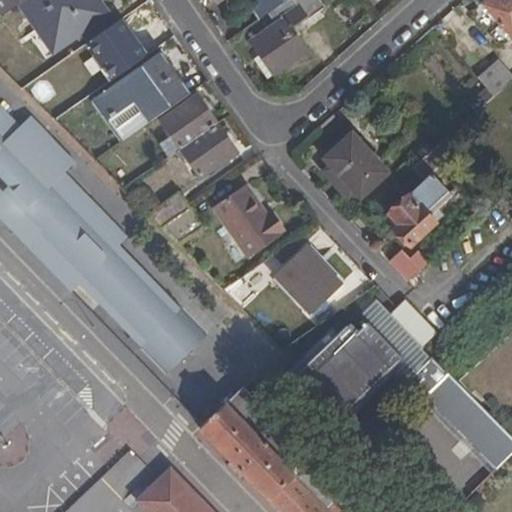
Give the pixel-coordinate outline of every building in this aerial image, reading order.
[(0,0),(0,10),(3,15),(24,0),(0,0)] [(104,0),(24,0),(55,45),(110,8),(104,0)] [(259,0),(236,16),(245,28),(267,13),(259,0)] [(295,28),(325,7),(320,0),(285,0),(278,5),(288,20),(256,43),(278,74),(311,51),(295,28)] [(511,0),(483,0),(482,2),(484,3),(511,35),(511,36),(511,0)] [(476,10),(476,20),(494,41),(504,42),(511,35),(484,3),(476,10)] [(193,91),(163,49),(96,95),(126,137),(193,91)] [(490,57),(474,70),(488,86),(496,95),(511,81),(490,57)] [(488,86),(471,101),(478,110),(496,95),(488,86)] [(199,95),(165,118),(183,146),(217,123),(199,95)] [(201,173),(235,150),(217,123),(183,146),(201,173)] [(362,195),(387,174),(355,137),(330,158),(334,164),(325,172),(349,201),(360,192),(362,195)] [(0,174),(16,159),(0,142),(0,174)] [(439,223),(431,214),(436,210),(453,195),(437,175),(455,159),(441,143),(415,165),(429,182),(393,213),(400,221),(397,224),(414,244),(439,223)] [(54,200),(16,159),(0,174),(0,208),(22,231),(54,200)] [(274,211),(269,215),(246,183),(216,205),(251,255),(282,233),(281,231),(286,227),(274,211)] [(191,204),(181,188),(148,213),(161,227),(190,206),(189,205),(191,204)] [(54,200),(22,231),(75,286),(107,255),(54,200)] [(190,206),(161,227),(178,244),(203,226),(191,208),(190,206)] [(310,309),(340,280),(307,246),(278,275),(310,309)] [(421,269),(407,253),(393,265),(408,281),(421,269)] [(122,270),(107,255),(75,286),(90,301),(122,270)] [(90,301),(183,397),(214,366),(122,270),(90,301)] [(421,291),(411,300),(441,332),(451,323),(421,291)] [(396,304),(389,311),(424,348),(441,332),(411,300),(406,294),(396,304)] [(432,356),(410,377),(498,470),(511,455),(511,440),(456,382),(432,356)] [(283,511),(341,511),(333,503),(345,491),(244,386),(238,391),(203,424),(200,426),(269,497),(283,511)] [(160,480),(139,500),(151,511),(214,511),(172,468),(160,480)] [(479,475),(466,488),(472,495),(486,482),(479,475)]
